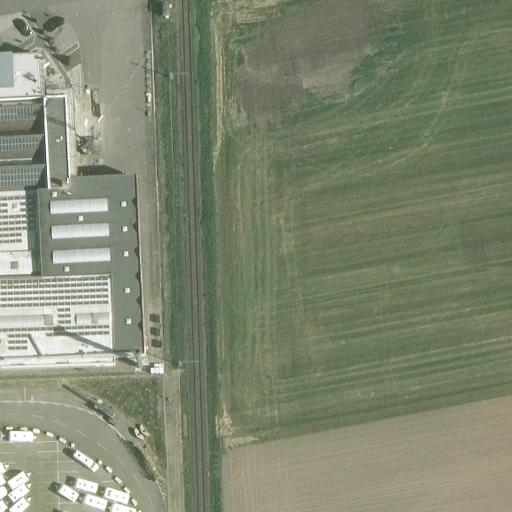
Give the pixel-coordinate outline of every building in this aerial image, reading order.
[(43,58),(0,60),(0,64),(8,64),(10,92),(0,92),(0,104),(64,101),(65,102),(65,100),(45,101),(44,71),(49,68),(43,58)] [(8,64),(0,64),(0,92),(10,92),(8,64)] [(0,104),(0,257),(41,256),(38,195),(69,193),(65,102),(64,101),(0,104)] [(126,192),(69,195),(69,193),(38,195),(41,256),(42,282),(111,280),(114,360),(146,359),(145,341),(144,341),(137,203),(126,203),(126,194),(127,194),(126,192)] [(41,256),(0,257),(0,371),(115,367),(114,360),(111,280),(42,282),(41,256)]
